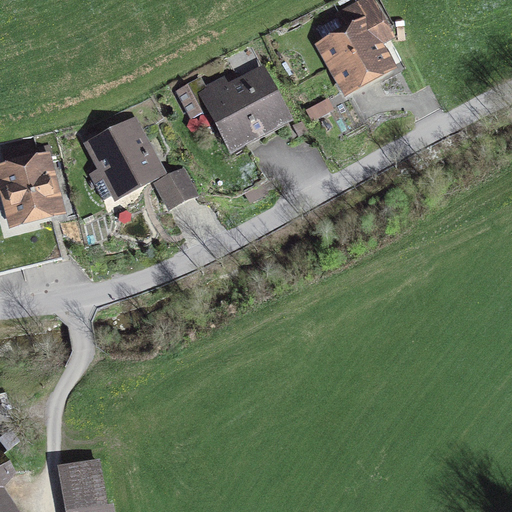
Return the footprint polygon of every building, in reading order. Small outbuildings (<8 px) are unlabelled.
[(349,89),(386,69),(374,48),(390,39),(369,2),(317,32),(349,89)] [(200,80),(177,93),(191,120),(213,108),(234,147),(284,121),(260,76),(241,86),(238,80),(227,86),(223,79),(204,89),(200,80)] [(103,201),(157,173),(133,127),(93,148),(104,169),(90,177),(103,201)] [(235,196),(262,182),(244,149),(218,163),(235,196)] [(8,174),(4,175),(16,221),(55,211),(43,165),(33,167),(29,151),(4,158),(8,174)] [(182,171),(157,185),(170,210),(196,197),(182,171)] [(1,511),(0,510),(0,476),(9,470),(0,456),(0,511),(1,511)] [(106,511),(98,465),(64,471),(71,511),(106,511)]
